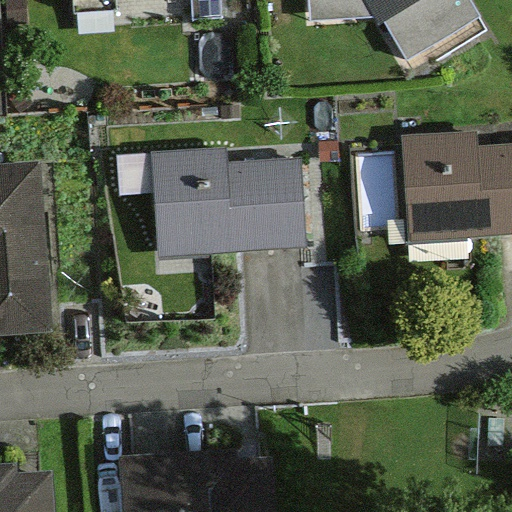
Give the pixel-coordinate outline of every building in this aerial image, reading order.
[(61,0),(62,4),(148,0),(191,0),(192,24),(221,22),(219,0),(61,0)] [(357,0),(373,26),(423,0),(357,0)] [(469,126),(392,131),(401,253),(511,245),(511,145),(471,148),(469,126)] [(295,152),(143,164),(151,266),(303,253),(295,152)] [(28,164),(0,166),(0,334),(43,331),(28,164)] [(237,455),(118,464),(122,511),(275,511),(271,463),(238,466),(237,455)] [(43,511),(40,460),(0,462),(0,511),(43,511)]
